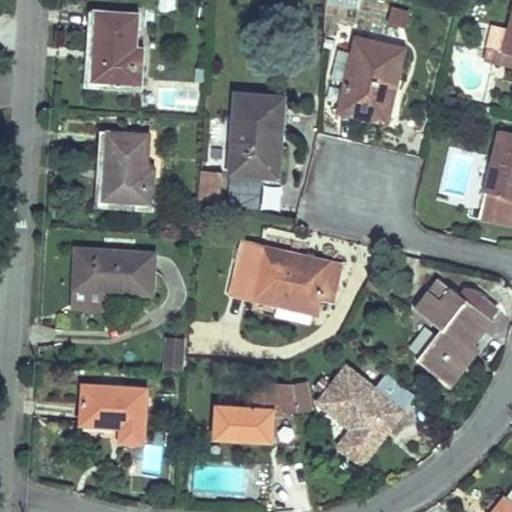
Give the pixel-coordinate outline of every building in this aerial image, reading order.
[(390,23),(405,28),(410,13),(395,8),(390,23)] [(141,13),(97,10),(94,59),(100,59),(98,82),(143,85),(146,48),(139,47),(141,13)] [(511,28),(511,31),(494,26),(486,61),(511,67),(511,28)] [(348,82),(341,111),(358,116),(360,108),(390,115),(397,84),(393,83),(401,48),(358,38),(348,82)] [(401,48),(393,83),(397,84),(405,49),(401,48)] [(333,79),(348,82),(354,53),(339,50),(333,79)] [(238,94),(232,173),(269,176),(272,134),(283,134),(286,97),(238,94)] [(390,115),(360,108),(358,116),(388,122),(390,115)] [(152,134),(108,131),(104,180),(110,181),(108,203),(154,206),(157,168),(150,168),(152,134)] [(511,224),(511,132),(503,131),(481,217),(511,224)] [(283,134),(272,134),(269,176),(280,176),(283,134)] [(203,166),(200,196),(222,198),(225,168),(203,166)] [(342,265),(244,243),(233,294),(280,304),(278,316),(312,324),(315,312),(319,313),(323,298),(334,300),(342,265)] [(156,255),(79,249),(75,307),(105,309),(106,291),(107,284),(120,285),(120,292),(154,294),(156,255)] [(420,360),(451,384),(473,355),(470,353),(475,347),(495,322),(491,318),(499,307),(477,290),(469,289),(463,296),(441,278),(417,308),(444,329),(420,360)] [(120,285),(107,284),(106,291),(120,292),(120,285)] [(167,369),(183,370),(185,340),(169,339),(167,369)] [(417,396),(388,373),(376,389),(348,367),(320,403),(339,418),(355,429),(341,446),(364,464),(417,396)] [(219,406),(217,437),(260,440),(261,430),(273,431),(274,411),(298,412),(298,411),(294,384),(252,381),(251,408),(219,406)] [(306,382),(294,384),(298,411),(298,412),(311,411),(306,382)] [(148,389),(85,386),(83,424),(123,427),(122,442),(145,443),(148,389)] [(326,435),(341,446),(355,429),(339,418),(326,435)] [(272,441),(273,431),(261,430),(260,440),(272,441)] [(511,511),(511,503),(506,499),(495,511),(511,511)]
